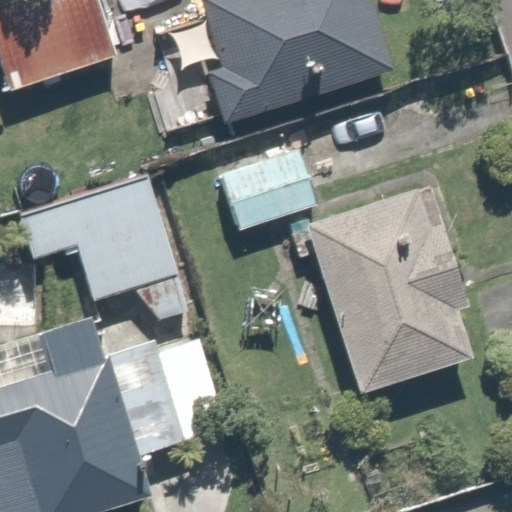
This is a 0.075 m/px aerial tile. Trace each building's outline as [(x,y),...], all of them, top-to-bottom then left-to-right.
[(152,102),(165,150),(359,96),(332,0),(229,0),(150,22),(171,96),(152,102)] [(0,30),(0,108),(100,77),(77,6),(0,30)] [(270,167),(168,198),(187,258),(288,227),(270,167)] [(394,197),(275,243),(329,415),(450,378),(422,309),(436,304),(394,197)] [(118,199),(0,231),(0,284),(38,274),(54,329),(147,303),(118,199)] [(0,511),(129,511),(82,345),(0,367),(0,511)]
